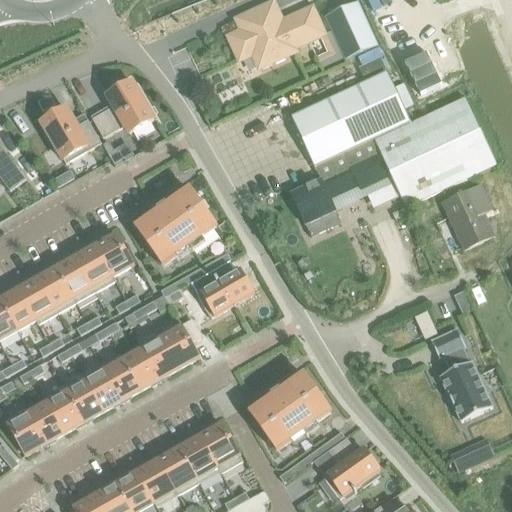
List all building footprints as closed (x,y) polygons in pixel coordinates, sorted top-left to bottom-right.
[(338,0),(343,10),(325,18),(328,26),(332,34),(338,47),(340,53),(344,61),(345,63),(362,55),(379,48),(359,3),(357,0),(338,0)] [(243,33),(229,40),(240,62),(256,63),(259,70),(325,39),(312,11),(282,25),(273,6),(258,13),(259,15),(250,19),(249,17),(237,22),(243,33)] [(290,119),(320,183),(321,183),(330,202),(359,189),(360,191),(391,177),(405,209),(496,166),(482,138),(465,102),(410,127),(386,74),(344,94),(290,119)] [(104,142),(125,129),(130,137),(154,123),(132,84),(126,88),(125,86),(113,93),(114,95),(108,99),(114,110),(105,115),(104,113),(103,114),(104,116),(94,121),(93,120),(92,120),(104,142)] [(66,167),(102,147),(85,118),(84,118),(87,124),(77,130),(66,111),(60,114),(59,112),(47,119),(48,121),(42,125),(66,167)] [(108,156),(116,170),(133,160),(135,159),(127,145),(114,152),(108,156)] [(0,181),(10,195),(26,183),(2,151),(0,152),(0,181)] [(70,173),(54,183),(58,191),(75,181),(70,173)] [(342,226),(330,202),(321,183),(320,183),(291,196),(312,240),(342,226)] [(465,252),(495,237),(483,212),(491,208),(481,187),(443,205),(465,252)] [(189,191),(136,229),(164,268),(191,249),(217,230),(189,191)] [(115,237),(95,249),(115,285),(116,284),(114,280),(134,269),(115,237)] [(75,258),(74,258),(75,259),(93,292),(95,296),(115,285),(95,249),(76,259),(75,258)] [(228,257),(217,263),(221,270),(232,264),(228,257)] [(75,259),(56,270),(74,303),(93,292),(75,259)] [(217,263),(205,269),(210,277),(221,270),(217,263)] [(195,275),(194,275),(198,283),(210,277),(205,269),(195,275)] [(74,303),(56,270),(37,281),(56,313),(74,303)] [(217,286),(197,297),(212,322),(255,298),(251,291),(253,289),(246,277),(244,278),(240,273),(220,284),(218,282),(216,283),(217,286)] [(194,275),(183,282),(187,289),(198,283),(194,275)] [(56,313),(37,281),(18,291),(37,324),(56,313)] [(183,282),(172,288),(176,295),(179,293),(187,289),(183,282)] [(172,288),(161,294),(166,301),(168,299),(176,295),(172,288)] [(37,324),(18,291),(0,301),(0,302),(18,334),(37,324)] [(176,295),(168,299),(173,307),(184,301),(179,293),(176,295)] [(473,312),(464,294),(454,298),(463,317),(473,312)] [(137,298),(126,304),(130,311),(141,305),(137,298)] [(0,344),(18,334),(0,302),(0,344)] [(126,304),(116,310),(120,317),(130,311),(126,304)] [(154,305),(143,311),(147,317),(158,312),(154,305)] [(143,311),(133,316),(137,323),(147,317),(143,311)] [(133,316),(125,321),(130,331),(139,327),(137,323),(133,316)] [(98,320),(88,326),(91,333),(102,327),(98,320)] [(87,326),(77,332),(81,339),(91,333),(87,326)] [(116,326),(106,332),(110,339),(120,333),(116,326)] [(181,329),(160,341),(178,373),(199,361),(181,329)] [(106,332),(95,338),(99,344),(109,339),(106,332)] [(440,380),(461,425),(493,411),(472,365),(470,366),(464,351),(466,350),(458,333),(432,345),(440,363),(445,360),(452,375),(440,380)] [(60,341),(50,347),(54,354),(64,348),(60,341)] [(160,341),(141,351),(160,384),(160,385),(161,385),(161,383),(178,373),(160,341)] [(50,347),(40,353),(43,360),(54,354),(50,347)] [(79,347),(68,353),(72,360),(82,354),(79,347)] [(121,357),(120,358),(141,395),(160,384),(141,351),(124,361),(121,357)] [(68,353),(58,359),(61,366),(72,360),(68,353)] [(120,358),(101,368),(122,405),(123,407),(124,406),(123,405),(141,395),(120,358)] [(23,362),(12,368),(16,375),(27,369),(23,362)] [(12,368),(2,374),(6,381),(16,375),(12,368)] [(41,368),(31,374),(34,381),(45,375),(41,368)] [(101,368),(82,379),(85,383),(103,416),(122,405),(101,368)] [(31,374),(20,380),(24,387),(34,381),(31,374)] [(250,415),(278,454),(331,416),(303,377),(250,415)] [(85,383),(66,394),(84,426),(85,428),(86,427),(85,426),(103,416),(85,383)] [(12,385),(1,391),(5,397),(16,392),(12,385)] [(66,394),(47,405),(65,437),(84,426),(66,394)] [(47,405),(28,415),(47,448),(47,449),(49,448),(48,447),(65,437),(47,405)] [(28,415),(8,427),(27,459),(47,448),(28,415)] [(200,438),(199,437),(220,475),(222,477),(244,465),(221,426),(200,438)] [(342,435),(331,443),(336,449),(346,442),(342,435)] [(199,439),(179,450),(200,487),(220,475),(199,437),(199,439)] [(331,443),(321,450),(326,457),(336,449),(331,443)] [(346,444),(316,466),(340,502),(359,490),(361,493),(363,491),(361,488),(380,475),(376,470),(378,468),(370,456),(368,458),(364,452),(356,458),(346,444)] [(487,444),(451,460),(459,476),(494,459),(487,444)] [(159,461),(157,461),(179,499),(200,487),(179,450),(159,461)] [(321,450),(311,457),(316,464),(326,457),(321,450)] [(311,457),(300,465),(305,471),(316,464),(311,457)] [(11,458),(5,463),(13,473),(19,467),(11,458)] [(157,462),(137,474),(156,506),(155,507),(157,511),(179,499),(157,461),(157,462)] [(300,465),(290,472),(295,479),(305,471),(300,465)] [(290,472),(279,480),(284,486),(295,479),(290,472)] [(117,485),(116,484),(131,511),(145,511),(155,507),(156,506),(137,474),(117,485)] [(116,486),(95,497),(103,511),(131,511),(116,484),(116,486)] [(265,494),(258,498),(264,507),(270,503),(265,494)] [(246,495),(235,501),(239,508),(250,502),(246,495)] [(103,511),(95,497),(74,510),(75,511),(103,511)] [(235,501),(225,507),(227,511),(232,511),(239,508),(235,501)]
